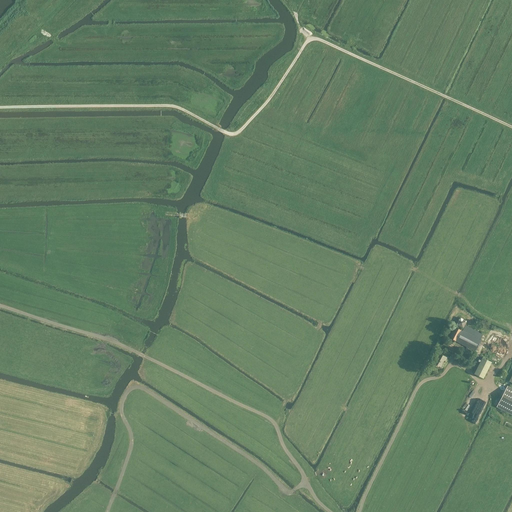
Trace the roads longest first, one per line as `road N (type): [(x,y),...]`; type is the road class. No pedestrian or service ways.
road 1 (track): [(0,108),(174,106),(238,133),(310,36)]
road 2 (track): [(511,433),(500,427),(483,384),(451,364),(419,385),(359,511)]
road 3 (track): [(310,36),(511,127)]
road 4 (track): [(355,266),(371,268),(386,256),(511,329)]
road 5 (track): [(355,266),(275,426)]
